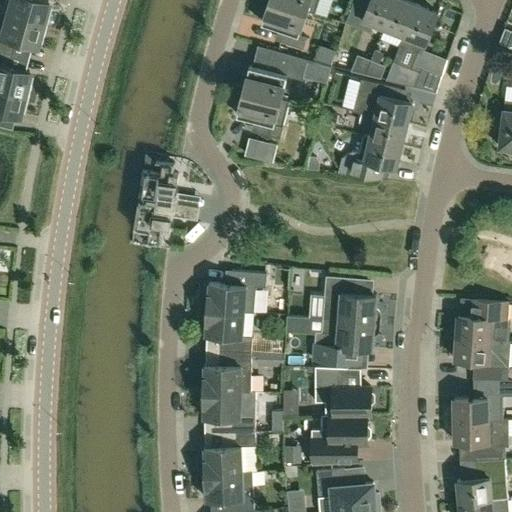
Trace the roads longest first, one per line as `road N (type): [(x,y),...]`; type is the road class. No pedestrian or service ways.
road 1 (residential): [(169,511),(162,435),(171,266),(207,242),(226,210),(219,175),(192,140),(227,0)]
road 2 (tertiary): [(44,511),(44,396),(60,217),(112,0)]
road 3 (residential): [(412,511),(411,321),(441,174)]
road 4 (residential): [(441,174),(488,0)]
